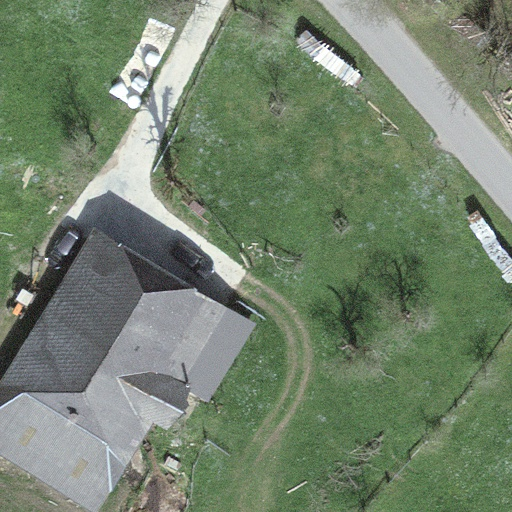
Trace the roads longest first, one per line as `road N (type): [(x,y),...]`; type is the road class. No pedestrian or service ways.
road 1 (track): [(0,342),(69,226),(147,136),(219,0)]
road 2 (unclassified): [(340,0),(511,189)]
